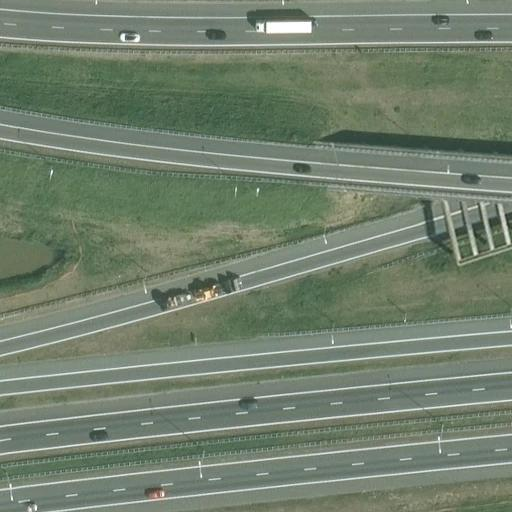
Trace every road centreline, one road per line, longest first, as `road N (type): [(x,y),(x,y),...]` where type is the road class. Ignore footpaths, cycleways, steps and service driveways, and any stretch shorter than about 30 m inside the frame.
road 1 (motorway): [(511,213),(230,293),(0,340)]
road 2 (motorway): [(0,504),(511,450)]
road 3 (motorway): [(511,387),(0,440)]
road 4 (motorway): [(511,183),(154,155),(0,133)]
road 5 (motorway): [(511,340),(0,386)]
road 6 (motorway): [(511,33),(0,22)]
